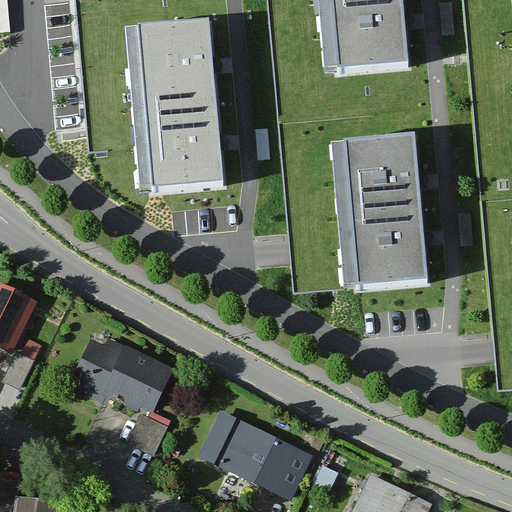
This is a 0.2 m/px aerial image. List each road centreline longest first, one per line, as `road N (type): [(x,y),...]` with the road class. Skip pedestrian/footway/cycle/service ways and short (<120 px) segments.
road 1 (residential): [(0,114),(13,139),(108,228),(386,374),(511,426)]
road 2 (tertiary): [(511,494),(413,454),(121,301),(0,223)]
road 3 (residential): [(0,424),(178,511)]
